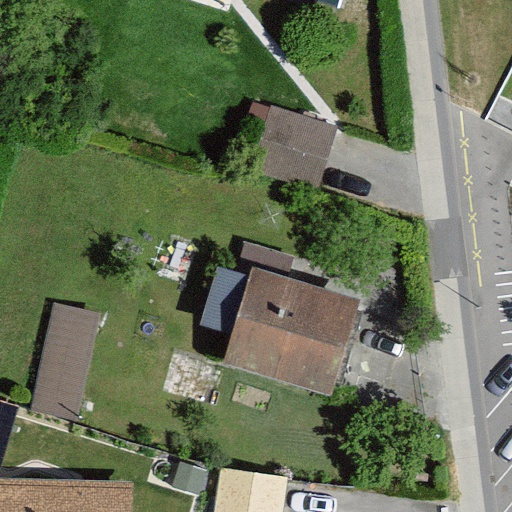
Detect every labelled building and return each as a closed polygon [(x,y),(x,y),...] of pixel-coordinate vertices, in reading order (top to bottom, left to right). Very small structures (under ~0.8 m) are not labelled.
[(339,127),(270,106),(250,171),(319,192),(339,127)] [(202,321),(229,328),(242,271),(215,265),(202,321)] [(361,302),(254,268),(223,366),(331,399),(361,302)] [(52,300),(31,407),(78,416),(99,309),(52,300)] [(19,406),(0,400),(0,470),(1,471),(19,406)] [(284,511),(289,478),(220,468),(213,511),(284,511)] [(131,511),(132,483),(0,478),(0,511),(131,511)]
